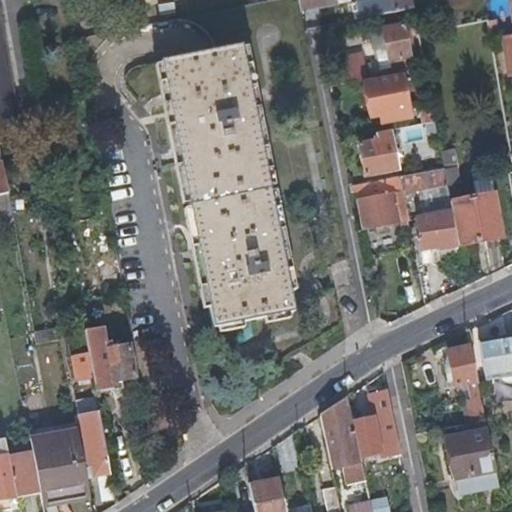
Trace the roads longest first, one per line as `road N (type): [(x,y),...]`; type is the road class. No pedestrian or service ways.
road 1 (residential): [(388,345),(127,511)]
road 2 (residential): [(388,345),(422,511)]
road 3 (residential): [(511,285),(388,345)]
